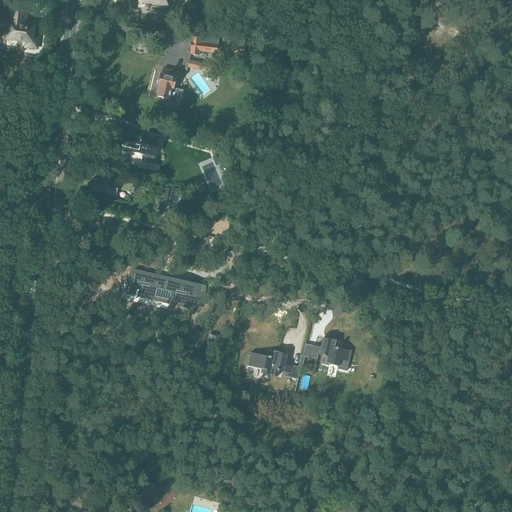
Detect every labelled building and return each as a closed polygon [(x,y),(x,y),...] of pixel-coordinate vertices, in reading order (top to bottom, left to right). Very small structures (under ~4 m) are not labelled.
[(139,0),(139,1),(139,8),(149,9),(150,3),(168,5),(168,1),(170,2),(170,0),(139,0)] [(4,17),(3,27),(8,28),(6,39),(26,42),(25,47),(37,49),(38,37),(33,37),(35,23),(25,21),(26,12),(26,11),(22,11),(10,9),(9,18),(4,17)] [(191,50),(190,54),(198,56),(199,51),(204,51),(204,52),(216,54),(218,39),(205,38),(205,43),(200,42),(200,38),(193,36),(192,41),(191,41),(190,50),(191,50)] [(234,44),(232,53),(244,55),(245,46),(234,44)] [(188,60),(187,68),(198,70),(200,63),(188,60)] [(158,89),(157,92),(158,93),(158,96),(162,97),(162,99),(164,99),(164,98),(169,99),(167,107),(170,108),(171,110),(174,111),(176,109),(179,110),(183,90),(178,89),(175,88),(178,72),(172,71),(163,69),(162,74),(160,74),(158,85),(160,86),(159,88),(158,89)] [(123,130),(119,150),(132,153),(132,152),(155,157),(159,138),(134,133),(134,132),(123,130)] [(93,183),(92,186),(93,187),(92,191),(116,196),(117,189),(133,192),(135,182),(119,179),(118,183),(112,182),(112,181),(101,178),(101,180),(95,178),(94,182),(93,183)] [(160,187),(157,200),(167,202),(169,189),(160,187)] [(129,282),(126,293),(135,296),(135,299),(136,299),(137,296),(154,300),(155,298),(164,300),(170,301),(198,308),(201,298),(194,297),(196,291),(197,286),(197,285),(174,280),(173,284),(159,280),(159,279),(133,273),(131,283),(129,282)] [(319,288),(318,293),(324,295),(325,289),(326,286),(320,285),(319,288)] [(209,335),(202,358),(210,360),(217,337),(209,335)] [(301,355),(299,362),(303,363),(305,357),(316,359),(318,355),(324,356),(322,362),(338,366),(338,369),(346,371),(348,362),(351,351),(337,347),(339,341),(323,337),(320,349),(318,348),(318,347),(305,344),(302,356),(301,355)] [(251,352),(248,365),(262,368),(261,373),(277,376),(278,370),(284,372),(283,376),(298,380),(300,368),(302,368),(303,363),(299,362),(298,368),(287,365),(285,365),(287,354),(271,350),(270,356),(269,356),(251,352)] [(155,505),(154,506),(160,511),(180,492),(170,481),(159,492),(151,483),(142,492),(155,505)]
